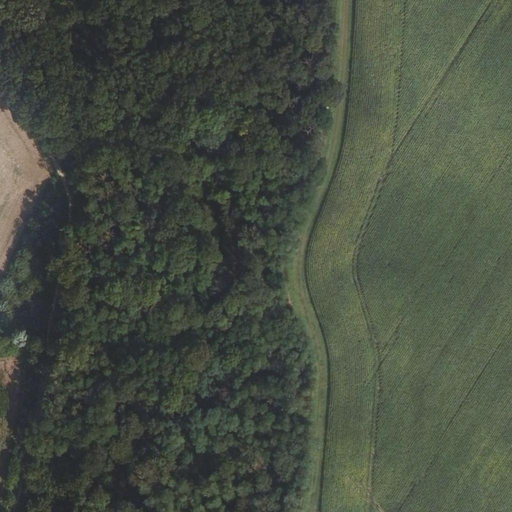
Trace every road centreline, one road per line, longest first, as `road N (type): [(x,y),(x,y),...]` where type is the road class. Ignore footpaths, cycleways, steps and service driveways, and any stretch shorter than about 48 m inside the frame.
road 1 (track): [(79,511),(91,435),(83,287),(109,195),(95,134),(82,124)]
road 2 (track): [(80,209),(86,0)]
